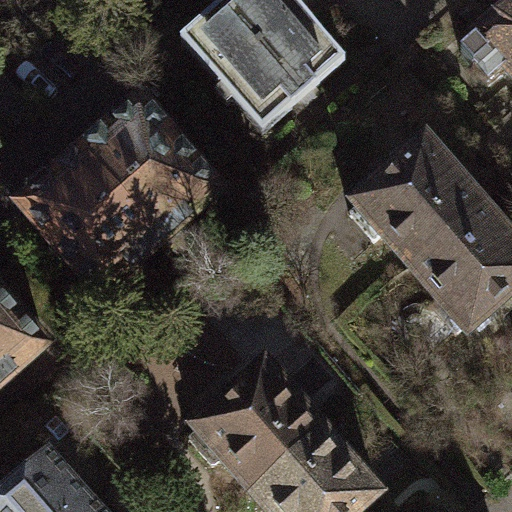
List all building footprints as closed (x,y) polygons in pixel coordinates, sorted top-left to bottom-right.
[(231,0),(182,44),(265,137),(349,62),(293,0),(231,0)] [(511,75),(511,8),(460,54),(487,85),(507,70),(511,75)] [(37,109),(0,67),(0,125),(8,134),(37,109)] [(139,96),(77,151),(163,246),(225,191),(139,96)] [(380,237),(412,270),(481,208),(424,145),(357,204),(357,209),(349,217),(373,244),(380,237)] [(77,151),(15,206),(101,301),(163,246),(77,151)] [(511,242),(481,208),(412,270),(440,303),(432,312),(456,337),(463,330),(468,335),(511,294),(511,242)] [(0,387),(49,343),(0,288),(0,387)] [(223,461),(253,494),(322,433),(265,368),(196,429),(199,433),(189,441),(214,469),(223,461)] [(361,511),(378,497),(322,433),(253,494),(268,511),(361,511)] [(110,511),(51,448),(0,494),(0,511),(110,511)]
